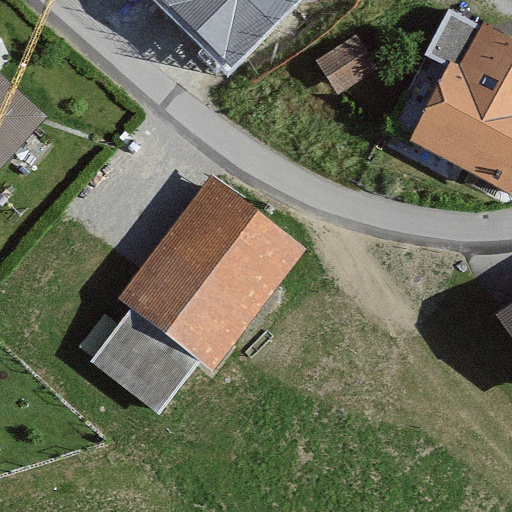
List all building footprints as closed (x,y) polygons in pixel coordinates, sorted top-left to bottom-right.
[(295,0),(155,0),(229,69),(295,0)] [(511,56),(463,32),(400,156),(502,207),(511,187),(511,56)] [(303,69),(321,102),(366,77),(348,45),(303,69)] [(0,159),(33,123),(0,92),(0,159)] [(202,378),(295,257),(201,184),(105,309),(117,318),(81,365),(149,418),(188,367),(202,378)] [(511,300),(480,323),(511,370),(511,300)]
